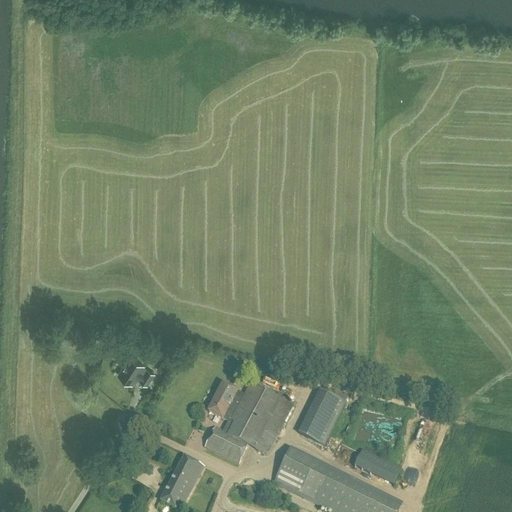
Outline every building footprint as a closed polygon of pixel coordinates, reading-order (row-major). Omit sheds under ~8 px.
[(163,375),(172,360),(166,356),(156,370),(163,375)] [(148,385),(155,374),(144,367),(144,366),(130,357),(119,375),(133,384),(136,378),(148,385)] [(293,407),(251,384),(245,397),(238,393),(238,392),(224,385),(209,413),(223,421),(223,420),(229,423),(223,432),(216,429),(205,449),(239,466),(248,447),(266,457),(293,407)] [(298,435),(325,448),(347,405),(320,391),(298,435)] [(327,511),(400,511),(404,505),(291,449),(273,485),(327,511)] [(403,466),(359,453),(354,469),(398,482),(403,466)] [(179,511),(181,511),(195,486),(205,468),(185,458),(161,502),(179,511)] [(402,489),(408,495),(419,484),(412,478),(402,489)]
